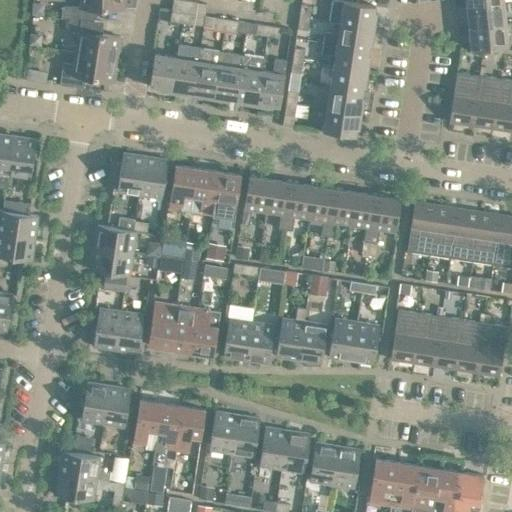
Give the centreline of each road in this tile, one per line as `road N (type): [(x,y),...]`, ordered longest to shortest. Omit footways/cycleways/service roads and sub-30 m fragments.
road 1 (residential): [(511,184),(129,122)]
road 2 (residential): [(49,353),(83,115)]
road 3 (residential): [(25,511),(49,353)]
road 4 (residential): [(129,122),(147,0)]
